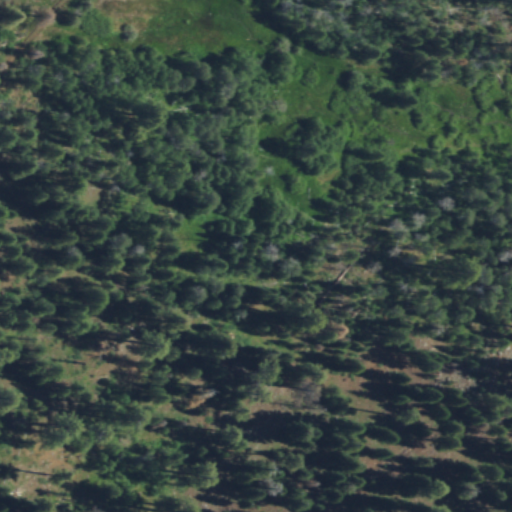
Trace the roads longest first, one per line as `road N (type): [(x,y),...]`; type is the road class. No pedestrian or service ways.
road 1 (track): [(124,39),(127,67),(115,106),(121,146),(178,205),(258,326),(301,323),(368,286),(415,283),(511,249)]
road 2 (track): [(148,0),(124,39),(70,86),(52,121),(9,288),(0,385)]
